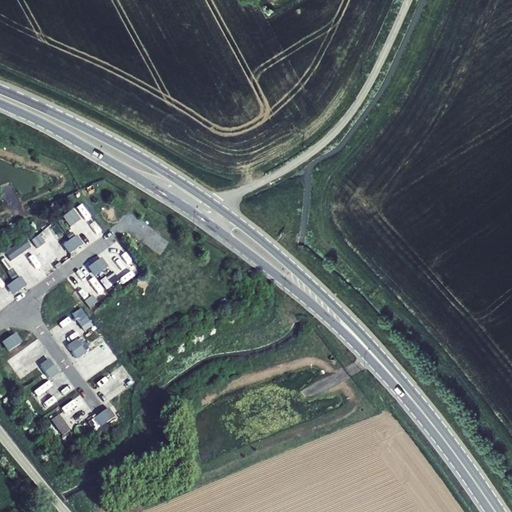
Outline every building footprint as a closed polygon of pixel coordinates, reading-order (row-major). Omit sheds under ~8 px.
[(63,216),(71,227),(83,219),(75,208),(63,216)] [(76,235),(63,245),(70,254),(84,244),(76,235)] [(10,260),(33,249),(28,239),(5,251),(10,260)] [(88,264),(92,275),(108,269),(104,258),(88,264)] [(108,289),(120,280),(114,272),(102,282),(108,289)] [(21,276),(7,285),(14,295),(28,286),(21,276)] [(17,333),(3,340),(9,351),(23,343),(17,333)] [(77,359),(90,348),(81,336),(67,346),(77,359)] [(40,337),(9,358),(17,370),(48,349),(40,337)] [(103,349),(90,360),(101,373),(114,362),(103,349)] [(47,378),(58,374),(52,359),(42,363),(47,378)] [(33,379),(43,370),(39,366),(29,375),(33,379)] [(52,417),(64,435),(92,415),(79,398),(52,417)]
